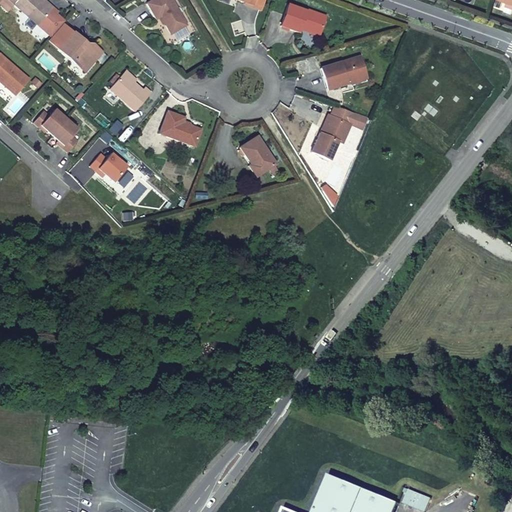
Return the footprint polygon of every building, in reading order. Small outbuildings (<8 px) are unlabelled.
[(12,0),(0,0),(0,1),(0,3),(6,8),(9,5),(12,8),(16,3),(12,0)] [(12,0),(16,3),(54,35),(63,24),(65,22),(36,0),(12,0)] [(155,21),(158,19),(162,17),(165,22),(164,25),(170,35),(186,26),(170,0),(154,0),(146,5),(155,21)] [(300,27),(319,34),(325,16),(306,10),(306,11),(289,5),(281,27),(298,33),(300,30),(300,27)] [(103,52),(93,44),(89,48),(86,46),(89,44),(63,24),(54,35),(53,36),(62,45),(58,49),(73,62),(75,60),(87,70),(103,52)] [(318,37),(319,34),(300,27),(300,30),(318,37)] [(58,49),(62,45),(53,36),(48,41),(58,49)] [(1,54),(0,54),(0,81),(16,96),(30,80),(1,54)] [(328,90),(347,83),(346,80),(364,73),(357,54),(320,68),(328,90)] [(85,73),(87,70),(75,60),(73,62),(85,73)] [(125,72),(123,74),(134,84),(137,81),(125,72)] [(346,80),(347,83),(365,77),(364,73),(346,80)] [(134,84),(123,74),(109,90),(134,112),(151,94),(144,88),(142,91),(134,84)] [(310,152),(328,160),(336,142),(341,144),(350,124),(354,114),(333,106),(329,115),(323,128),(320,127),(310,152)] [(34,123),(39,128),(41,126),(45,131),(58,142),(63,147),(62,148),(67,153),(77,142),(72,137),(77,130),(54,110),(49,117),(43,112),(34,123)] [(201,129),(188,125),(184,127),(181,125),(183,120),(183,117),(167,111),(159,133),(194,147),(201,129)] [(326,114),(320,127),(323,128),(329,115),(326,114)] [(361,129),(366,118),(354,114),(350,124),(361,129)] [(239,149),(250,166),(253,164),(260,173),(273,165),(255,137),(239,149)] [(90,167),(97,172),(99,169),(105,175),(114,182),(127,167),(111,154),(107,159),(101,154),(90,167)] [(253,164),(250,166),(246,168),(253,178),(260,173),(253,164)] [(99,169),(97,172),(103,178),(105,175),(99,169)] [(397,511),(400,504),(330,476),(315,511),(286,511),(285,511),(397,511)]
